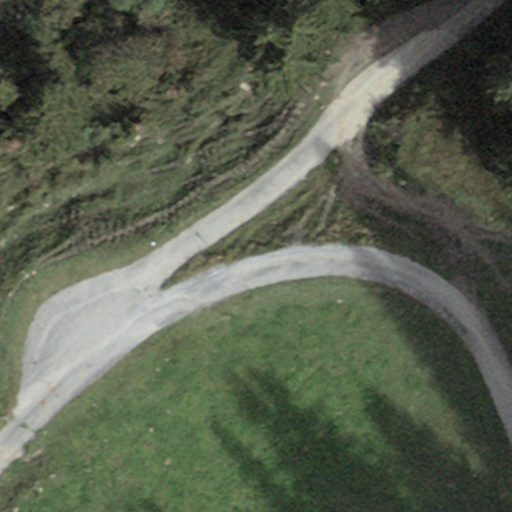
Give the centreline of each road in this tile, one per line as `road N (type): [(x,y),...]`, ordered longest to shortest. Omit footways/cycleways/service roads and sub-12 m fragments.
road 1 (track): [(0,452),(68,380),(135,329),(213,286),(312,263),(380,265),(434,293),(480,341),(511,407)]
road 2 (track): [(117,341),(134,286),(260,197),(444,0)]
